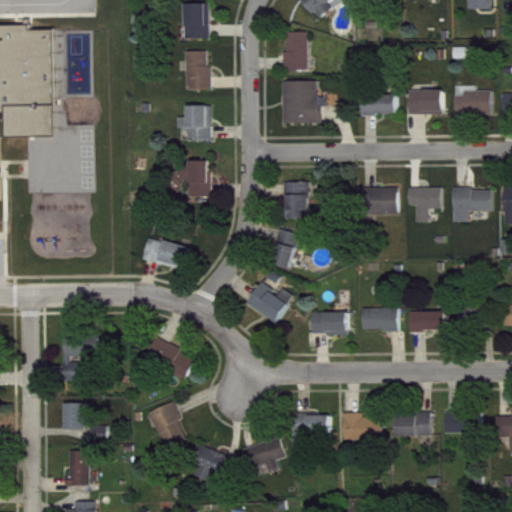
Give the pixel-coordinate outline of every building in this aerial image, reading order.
[(339,18),(335,11),(351,0),(314,0),(308,5),(324,28),(339,18)] [(475,18),(497,18),(497,0),(462,0),(462,4),(475,4),(475,18)] [(193,13),(192,48),(216,48),(216,13),(193,13)] [(0,209),(6,209),(6,146),(0,146),(0,101),(17,145),(63,145),(62,35),(0,35),(0,209)] [(292,80),(315,79),(314,41),(292,41),(292,80)] [(193,61),(194,99),(219,99),(219,74),(215,74),(214,60),(193,61)] [(324,90),(290,90),(291,133),(329,132),(329,115),(333,115),(332,105),(324,105),(324,90)] [(464,123),(499,122),(499,100),(483,100),(483,96),(463,96),(464,123)] [(417,124),(452,123),(452,99),(417,100),(417,124)] [(369,123),(404,123),(405,104),(369,104),(369,123)] [(218,149),(218,114),(194,115),(194,126),(186,127),(187,150),(218,149)] [(217,171),(188,170),(188,191),(197,191),(197,205),(216,206),(217,171)] [(294,227),(316,227),(317,191),(294,191),(294,227)] [(407,197),(381,196),(380,224),(406,224),(407,197)] [(449,196),(416,197),(417,214),(424,214),(424,231),(437,231),(437,218),(450,218),(449,196)] [(462,231),(478,231),(478,221),(500,220),(500,198),(461,198),(462,231)] [(281,274),(300,278),(306,242),(288,239),(281,274)] [(198,257),(156,247),(151,269),(193,279),(198,257)] [(285,332),(298,312),(269,292),(256,312),(285,332)] [(467,334),(487,336),(489,318),(469,316),(467,334)] [(371,340),(407,339),(407,317),(371,317),(371,340)] [(454,320),(419,320),(418,339),(454,340),(454,320)] [(321,344),(357,343),(356,321),(321,322),(321,344)] [(72,343),(71,366),(106,367),(106,343),(72,343)] [(204,364),(161,349),(154,370),(196,384),(204,364)] [(90,390),(89,371),(72,372),(72,390),(90,390)] [(157,422),(174,459),(195,450),(186,431),(190,429),(181,411),(157,422)] [(93,439),(93,412),(72,412),(72,439),(93,439)] [(454,421),(453,442),(488,443),(489,422),(454,421)] [(511,421),(503,422),(503,444),(511,443),(511,421)] [(371,422),(351,422),(351,448),(391,449),(392,427),(371,426),(371,422)] [(440,423),(405,422),(404,445),(439,446),(440,423)] [(339,425),(301,424),(300,460),(318,461),(319,445),(339,445),(339,425)] [(114,436),(100,436),(101,448),(115,448),(114,436)] [(250,457),(256,478),(265,475),(267,485),(287,479),(284,469),(293,467),(288,447),(250,457)] [(219,489),(220,484),(234,489),(240,466),(211,457),(203,484),(219,489)] [(74,495),(97,495),(98,460),(78,460),(77,484),(74,484),(74,495)]
